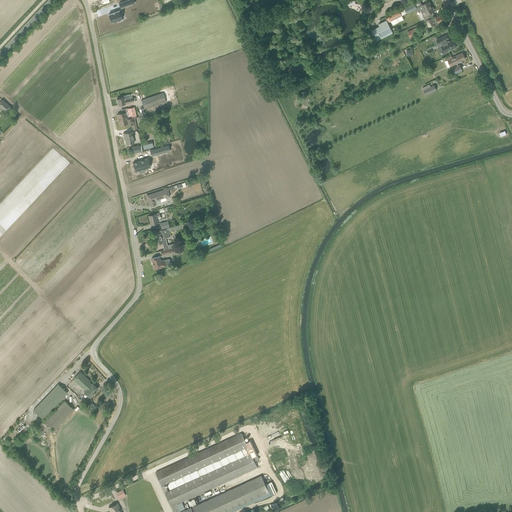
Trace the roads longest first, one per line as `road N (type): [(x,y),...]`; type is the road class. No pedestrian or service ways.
road 1 (unclassified): [(79,511),(77,487),(120,403),(93,349),(140,288),(83,0)]
road 2 (unclassified): [(445,0),(499,107),(511,115)]
